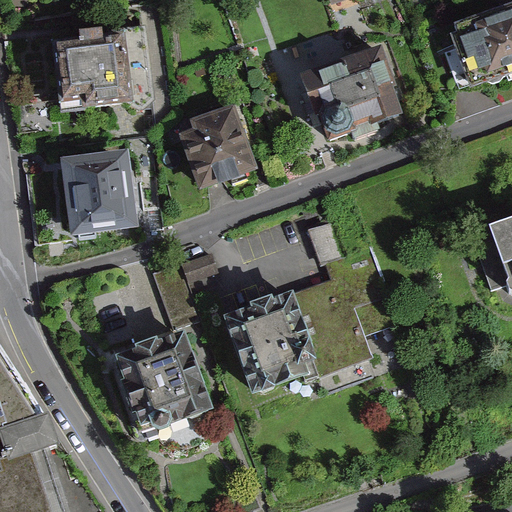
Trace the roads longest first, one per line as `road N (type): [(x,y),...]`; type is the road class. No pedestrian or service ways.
road 1 (residential): [(511,100),(11,280)]
road 2 (residential): [(133,511),(35,352),(11,280)]
road 3 (residential): [(328,511),(511,449)]
